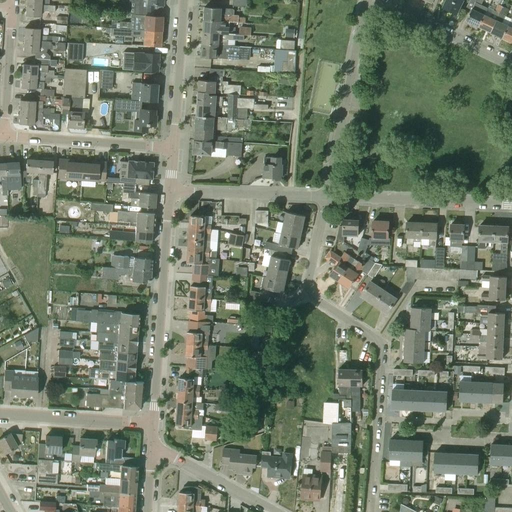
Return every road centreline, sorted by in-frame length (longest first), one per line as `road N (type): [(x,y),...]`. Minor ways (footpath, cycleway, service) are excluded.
road 1 (residential): [(368,511),(380,340),(312,294),(307,280),(324,195)]
road 2 (residential): [(153,422),(171,190)]
road 3 (residential): [(324,195),(364,0)]
road 4 (residential): [(511,206),(324,195)]
road 5 (residential): [(174,148),(3,135)]
road 6 (residential): [(324,195),(171,190)]
road 7 (residential): [(153,422),(0,419)]
road 8 (residential): [(511,64),(376,0)]
road 9 (residential): [(174,148),(186,0)]
road 10 (residential): [(271,511),(152,446)]
road 11 (residential): [(3,135),(11,8)]
